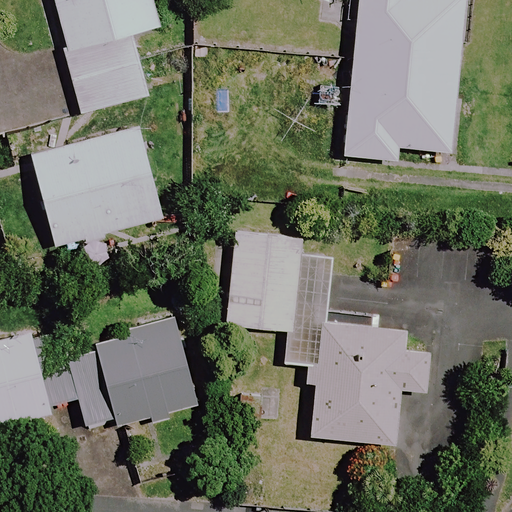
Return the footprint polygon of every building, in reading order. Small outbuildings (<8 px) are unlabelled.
[(161,28),(153,0),(52,0),(81,114),(147,98),(132,36),(161,28)] [(358,0),(344,158),(396,163),(397,150),(453,155),(467,0),(358,0)] [(161,220),(137,129),(31,157),(55,248),(161,220)] [(299,240),(235,234),(226,328),(285,333),(282,366),(315,369),(308,440),(393,447),(398,392),(425,395),(431,332),(327,322),(333,257),(298,254),(299,240)] [(194,410),(174,319),(80,340),(76,321),(0,337),(0,426),(77,409),(83,435),(194,410)]
